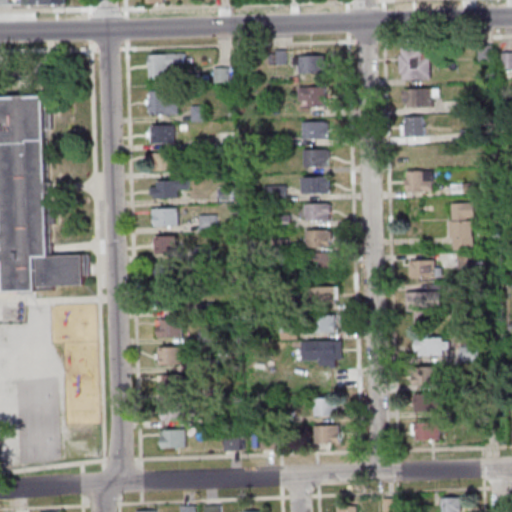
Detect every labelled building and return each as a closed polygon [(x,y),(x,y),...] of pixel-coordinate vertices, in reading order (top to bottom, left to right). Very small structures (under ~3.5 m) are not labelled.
[(492,61),(477,61),(477,45),(492,45),(492,61)] [(401,48),(429,47),(429,58),(430,58),(430,79),(402,80),(402,72),(400,72),(400,55),(402,55),(401,48)] [(269,64),(268,51),(286,50),(286,64),(269,64)] [(502,54),(511,53),(511,68),(502,69),(502,54)] [(149,79),(149,56),(167,55),(183,54),(183,66),(177,66),(178,78),(149,79)] [(293,57),(324,56),(324,63),(325,63),(326,73),(301,74),(300,65),(293,65),(293,57)] [(214,68),(228,68),(228,81),(214,82),(214,68)] [(325,87),(326,106),(308,106),(308,100),(299,100),(299,88),(325,87)] [(407,107),(407,104),(404,104),(404,90),(438,89),(438,97),(433,97),(433,107),(407,107)] [(177,114),(151,115),(151,91),(168,91),(168,102),(177,102),(177,114)] [(0,97),(23,97),(45,97),(45,108),(50,108),(50,129),(46,129),(47,188),(49,255),(88,254),(89,274),(83,274),(83,284),(50,285),(50,289),(25,290),(0,290),(0,247),(4,247),(2,143),(0,143),(0,97)] [(461,101),(476,101),(476,111),(461,111),(461,101)] [(192,121),(191,106),(206,106),(207,120),(192,121)] [(405,137),(405,117),(422,117),(423,137),(405,137)] [(303,123),(326,122),(326,123),(328,123),(328,135),(326,135),(326,138),(304,139),(303,123)] [(174,142),(151,142),(151,126),(174,126),(174,142)] [(475,139),(462,139),(462,129),(474,128),(475,139)] [(287,135),(287,144),(269,145),(269,136),(287,135)] [(404,164),(426,164),(426,143),(404,143),(404,164)] [(304,150),(327,149),(327,151),(328,151),(328,164),(327,164),(327,165),(305,166),(304,150)] [(177,170),(152,171),(151,154),(176,153),(177,170)] [(433,191),(408,191),(407,171),(432,171),(433,191)] [(329,192),(306,193),(305,177),(329,177),(330,187),(328,187),(329,192)] [(178,197),(155,198),(155,194),(151,195),(151,188),(158,188),(157,182),(189,181),(189,189),(178,189),(178,197)] [(451,193),(451,184),(478,183),(478,192),(451,193)] [(286,185),(286,201),(265,202),(265,186),(286,185)] [(219,203),(219,187),(233,187),(234,202),(219,203)] [(473,249),(453,250),(452,203),(474,203),(475,218),(472,218),(473,249)] [(307,220),(306,204),(331,204),(331,214),(330,214),(330,220),(307,220)] [(154,225),(154,215),(153,215),(152,209),(178,209),(178,225),(154,225)] [(200,231),(199,216),(216,216),(217,231),(200,231)] [(276,228),(276,216),(291,216),(291,227),(276,228)] [(328,229),(329,232),(332,232),(332,246),(308,247),(308,230),(328,229)] [(179,253),(155,254),(154,237),(178,236),(179,253)] [(288,240),(288,252),(272,253),(271,240),(288,240)] [(196,259),(196,248),(210,247),(210,259),(196,259)] [(316,253),(338,253),(338,270),(317,270),(317,264),(309,264),(308,255),(316,255),(316,253)] [(459,271),(458,254),(475,253),(476,270),(459,271)] [(410,277),(410,261),(435,260),(435,269),(441,268),(442,276),(410,277)] [(156,265),(180,264),(180,280),(156,281),(156,265)] [(197,276),(211,276),(211,287),(198,287),(197,276)] [(454,294),(454,281),(468,280),(468,294),(454,294)] [(338,287),(338,299),(336,299),(336,303),(313,304),(313,287),(338,287)] [(407,311),(407,293),(442,291),(442,310),(424,311),(424,324),(416,324),(416,311),(407,311)] [(182,308),(159,309),(159,299),(161,299),(161,293),(182,292),(182,308)] [(212,314),(198,314),(198,304),(211,303),(212,314)] [(312,316),(336,315),(336,332),(313,333),(312,316)] [(158,337),(158,326),(161,326),(161,321),(182,320),(182,337),(158,337)] [(297,325),(297,339),(281,340),(281,325),(297,325)] [(199,342),(199,332),(213,332),(213,341),(199,342)] [(443,354),(418,355),(418,352),(416,353),(416,339),(443,338),(443,354)] [(303,343),(341,342),(341,359),(336,359),(336,364),(319,365),(319,360),(303,360),(303,343)] [(476,360),(460,361),(460,347),(475,347),(476,360)] [(182,364),(159,365),(159,348),(181,348),(182,364)] [(215,368),(201,369),(200,359),(214,359),(215,368)] [(439,384),(414,384),(414,368),(438,367),(439,384)] [(457,374),(470,374),(471,388),(458,389),(457,374)] [(160,392),(160,382),(163,382),(163,376),(184,375),(185,391),(160,392)] [(206,398),(206,389),(222,389),(222,398),(206,398)] [(415,413),(415,395),(439,394),(440,412),(415,413)] [(337,399),(337,415),(316,416),(315,399),(337,399)] [(186,419),(163,420),(162,410),(165,410),(165,404),(185,403),(186,419)] [(280,412),(293,412),(294,422),(280,422),(280,412)] [(440,439),(416,440),(416,423),(440,423),(440,439)] [(315,427),(339,426),(340,443),(316,443),(315,427)] [(162,448),(162,436),(165,436),(165,431),(185,430),(186,448),(162,448)] [(275,450),(261,450),(261,434),(275,434),(275,450)] [(239,436),(239,450),(224,450),(223,436),(239,436)] [(442,511),(442,498),(460,498),(460,511),(442,511)] [(393,511),(383,511),(383,499),(393,499),(393,511)]
